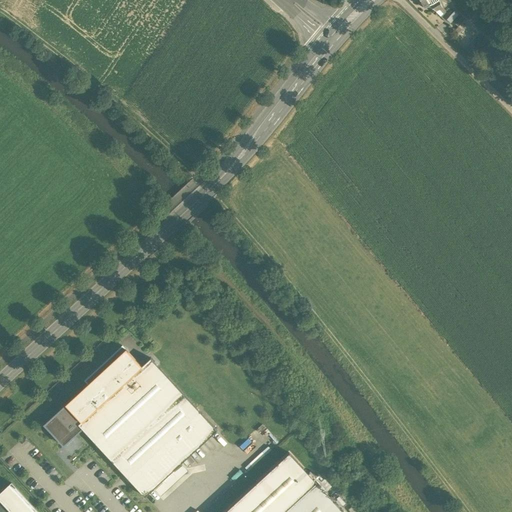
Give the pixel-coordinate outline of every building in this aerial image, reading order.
[(419,0),(424,8),(428,6),(431,4),(429,0),(419,0)] [(431,4),(428,6),(435,11),(442,7),(439,0),(439,1),(431,4)] [(454,11),(446,20),(450,23),(458,15),(454,11)] [(463,20),(458,16),(454,22),(458,26),(463,20)] [(79,426),(144,368),(123,345),(84,381),(88,385),(45,424),(65,446),(82,429),(79,426)] [(82,429),(145,497),(217,432),(151,361),(144,368),(79,426),(82,429)] [(289,453),(224,511),(283,511),(316,482),(289,453)] [(343,511),(316,482),(283,511),(343,511)] [(38,511),(11,483),(0,493),(0,501),(10,511),(38,511)]
